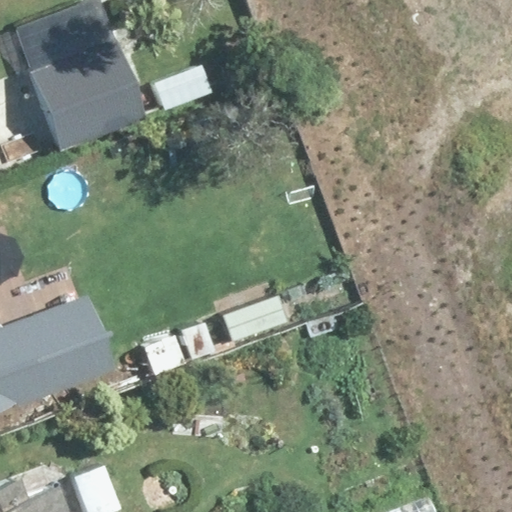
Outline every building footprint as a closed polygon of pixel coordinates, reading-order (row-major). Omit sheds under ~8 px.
[(98,39),(16,73),(48,151),(130,117),(98,39)] [(142,83),(153,112),(205,93),(195,64),(142,83)] [(212,316),(222,343),(280,322),(270,295),(212,316)] [(98,461),(64,474),(78,511),(96,511),(115,506),(98,461)] [(0,511),(55,511),(44,482),(12,494),(5,475),(0,477),(0,511)]
